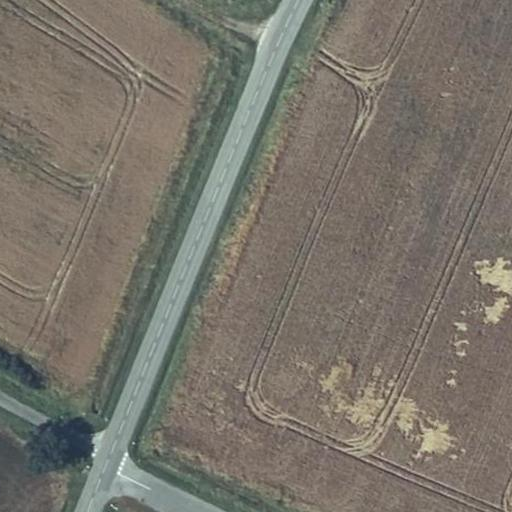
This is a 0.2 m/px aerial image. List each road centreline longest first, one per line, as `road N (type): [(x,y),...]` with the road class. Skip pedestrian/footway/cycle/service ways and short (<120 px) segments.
road 1 (tertiary): [(299,0),(104,455)]
road 2 (unclassified): [(104,455),(120,471),(210,511)]
road 3 (unclassified): [(0,395),(104,455)]
